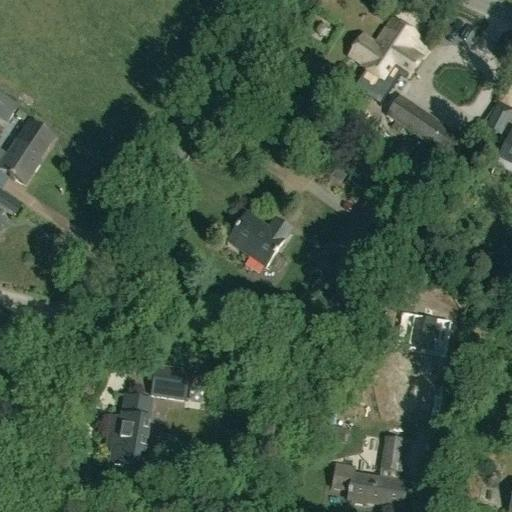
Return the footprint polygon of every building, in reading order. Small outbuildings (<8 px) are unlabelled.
[(386,86),(396,71),(409,81),(417,69),(403,60),(417,38),(392,21),(375,47),(362,39),(349,58),(362,67),(361,69),(386,86)] [(0,122),(6,126),(17,108),(0,96),(0,122)] [(466,143),(399,98),(385,118),(393,124),(388,130),(405,142),(410,136),(451,164),(466,143)] [(500,138),(511,113),(511,111),(496,104),(483,130),(500,138)] [(0,171),(24,187),(34,172),(32,170),(53,140),(29,124),(0,168),(0,171)] [(511,134),(496,166),(511,174),(511,134)] [(0,192),(0,206),(14,216),(21,206),(0,192)] [(388,230),(361,212),(333,254),(360,272),(388,230)] [(251,253),(268,265),(291,231),(275,221),(268,232),(244,215),(225,243),(248,258),(251,253)] [(359,276),(325,253),(316,268),(349,290),(359,276)] [(453,325),(403,316),(397,350),(446,359),(453,325)] [(193,368),(192,377),(211,380),(212,371),(193,368)] [(184,403),(189,374),(155,369),(151,399),(184,403)] [(122,422),(111,420),(108,444),(113,445),(110,466),(134,470),(136,454),(142,455),(150,403),(125,399),(122,422)] [(384,440),(378,473),(400,476),(403,456),(404,456),(406,444),(403,444),(406,427),(388,424),(385,440),(384,440)] [(337,445),(340,431),(327,428),(325,443),(337,445)] [(396,511),(400,511),(405,486),(352,477),(353,470),(335,467),(331,491),(347,493),(346,499),(348,499),(347,504),(351,504),(351,506),(364,508),(365,507),(396,511)]
